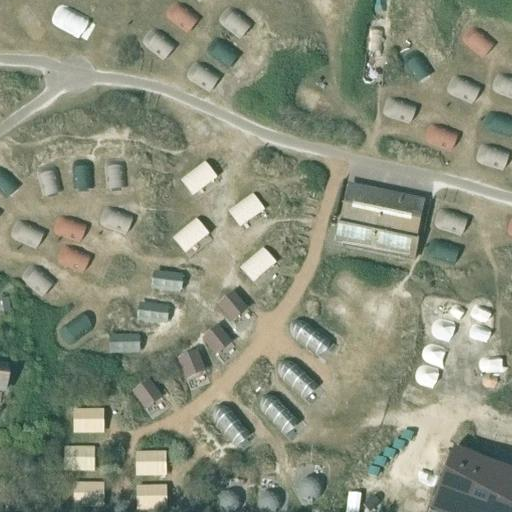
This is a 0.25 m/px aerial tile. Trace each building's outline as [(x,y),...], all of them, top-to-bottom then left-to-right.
[(193,197),(219,179),(207,161),(181,179),(193,197)] [(410,240),(417,204),(354,191),(347,227),(338,225),(334,246),(413,263),(418,242),(410,240)] [(229,210),(241,229),(267,212),(255,193),(229,210)] [(187,255),(211,236),(198,219),(173,237),(187,255)] [(254,284),(279,264),(265,247),(240,267),(254,284)] [(430,511),(511,511),(511,478),(451,458),(450,460),(430,511)]
